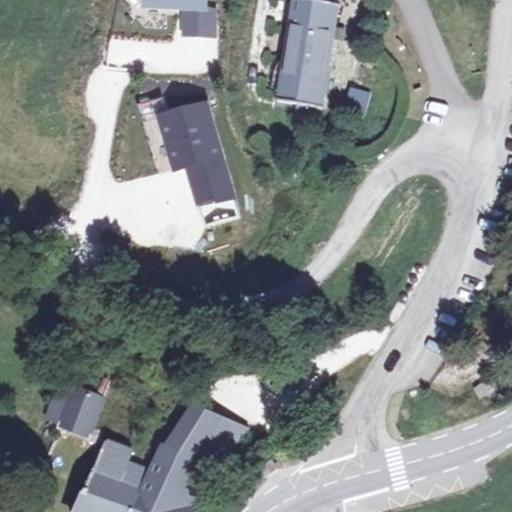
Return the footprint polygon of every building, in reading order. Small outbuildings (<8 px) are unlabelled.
[(206,0),(140,0),(140,9),(206,11),(206,0)] [(292,0),(276,99),(326,103),(344,1),(340,0),(292,0)] [(364,116),(370,92),(348,87),(342,110),(364,116)] [(206,100),(154,115),(171,173),(187,168),(199,209),(235,198),(206,100)] [(489,403),(499,388),(483,378),(473,393),(489,403)] [(67,384),(47,422),(87,443),(102,415),(96,411),(99,401),(67,384)] [(300,424),(324,406),(318,396),(295,413),(300,424)] [(215,511),(213,510),(245,462),(250,465),(262,442),(216,412),(171,485),(133,467),(137,458),(117,444),(78,511),(215,511)] [(263,481),(279,468),(271,458),(255,471),(263,481)]
